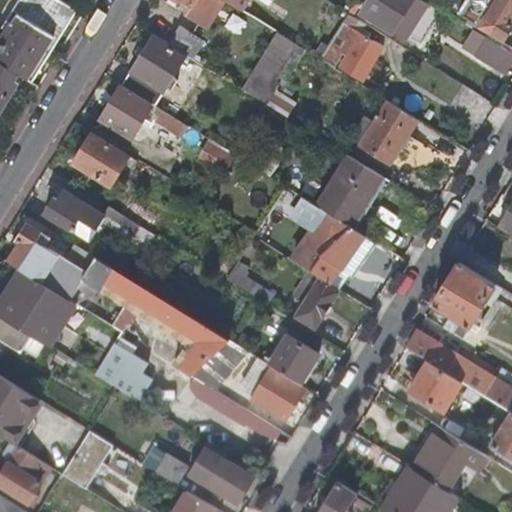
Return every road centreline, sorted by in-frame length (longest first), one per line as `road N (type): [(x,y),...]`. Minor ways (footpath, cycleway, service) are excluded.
road 1 (residential): [(276,511),(511,135)]
road 2 (residential): [(126,0),(0,205)]
